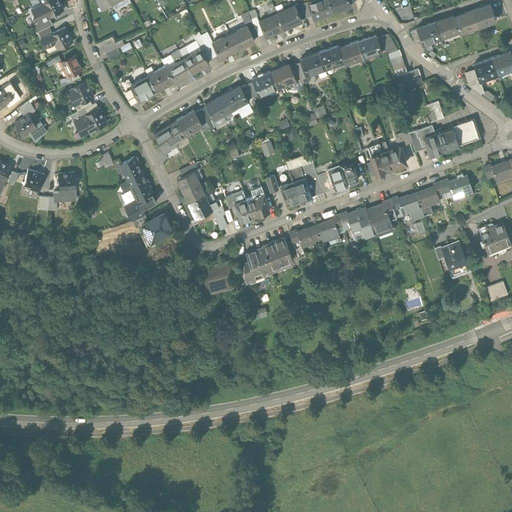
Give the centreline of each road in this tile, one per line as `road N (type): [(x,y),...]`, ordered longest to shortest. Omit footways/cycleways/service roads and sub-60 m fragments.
road 1 (secondary): [(511,322),(375,376),(231,413),(88,429),(0,426)]
road 2 (residential): [(130,121),(179,217),(199,236),(511,134)]
road 3 (residential): [(376,11),(260,50),(130,121)]
road 4 (residential): [(130,121),(60,148),(0,133)]
road 5 (residential): [(76,0),(98,70),(130,121)]
